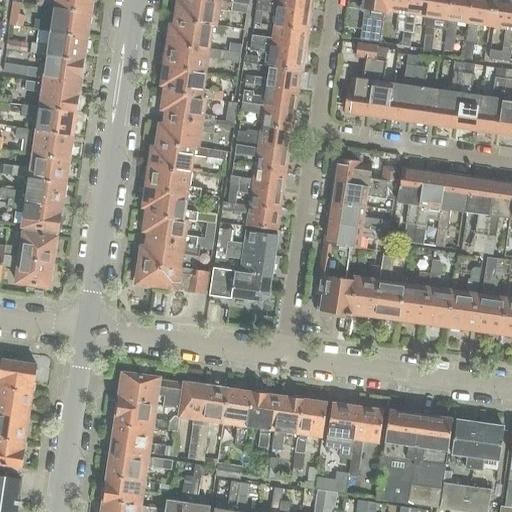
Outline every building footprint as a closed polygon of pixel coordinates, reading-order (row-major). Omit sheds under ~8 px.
[(53,0),(52,7),(89,13),(90,10),(92,8),(93,2),(91,0),(53,0)] [(178,3),(176,19),(217,26),(219,11),(230,13),(232,3),(211,0),(182,0),(182,3),(178,3)] [(256,0),(256,3),(310,11),(311,4),(313,2),(313,0),(256,0)] [(361,7),(360,9),(361,9),(374,11),(369,41),(381,43),(386,13),(387,0),(362,0),(361,7)] [(387,0),(386,13),(397,14),(395,31),(404,32),(408,0),(387,0)] [(408,0),(404,32),(410,33),(412,34),(414,17),(426,18),(429,0),(408,0)] [(429,0),(426,18),(424,35),(433,37),(434,30),(446,31),(447,21),(450,0),(429,0)] [(446,31),(445,38),(453,39),(456,23),(467,25),(471,0),(450,0),(447,21),(446,31)] [(463,58),(463,59),(472,60),(474,42),(476,26),(489,28),(491,28),(494,0),(471,0),(467,25),(465,41),(463,58)] [(489,51),(488,59),(499,61),(509,62),(511,40),(511,0),(511,1),(510,0),(494,0),(491,28),(492,28),(495,29),(504,30),(501,52),(490,51),(489,51)] [(19,15),(23,2),(13,1),(9,25),(23,27),(26,17),(19,15)] [(232,3),(230,13),(246,15),(247,5),(232,3)] [(310,11),(256,3),(255,11),(274,14),(272,26),(308,32),(310,21),(309,19),(310,11)] [(49,31),(82,36),(83,29),(87,29),(87,26),(90,24),(91,18),(89,15),(89,13),(52,7),(50,21),(35,19),(33,29),(48,32),(49,31)] [(168,44),(209,50),(212,35),(224,36),(225,28),(217,27),(217,26),(176,19),(172,19),(176,20),(175,27),(171,26),(168,44)] [(251,36),(250,42),(250,43),(304,51),(305,43),(307,42),(308,32),(272,26),(270,39),(251,36)] [(86,36),(82,36),(49,31),(48,32),(46,45),(31,43),(29,53),(45,56),(45,55),(79,59),(80,52),(83,53),(84,51),(86,49),(87,41),(85,38),(86,36)] [(404,32),(402,45),(408,46),(410,33),(404,32)] [(445,38),(443,51),(451,53),(453,39),(445,38)] [(250,43),(249,51),(268,54),(267,66),(268,66),(291,70),(301,71),(301,68),(303,66),(304,60),(303,58),(304,51),(250,43)] [(166,45),(163,65),(165,65),(164,68),(206,74),(208,59),(220,61),(238,64),(239,64),(241,55),(231,53),(222,51),(209,50),(168,44),(168,46),(166,45)] [(344,104),(343,113),(362,115),(362,113),(366,114),(366,116),(367,116),(376,47),(367,46),(357,44),(355,56),(365,58),(361,80),(348,78),(346,89),(347,89),(345,104),(344,104)] [(232,45),(231,53),(241,55),(242,47),(241,47),(232,45)] [(376,47),(367,116),(368,114),(372,115),(371,117),(387,119),(392,83),(382,82),(387,49),(376,47)] [(25,76),(78,85),(79,84),(75,83),(76,76),(81,77),(82,75),(84,73),(85,65),(84,62),(84,60),(79,59),(45,55),(45,56),(43,69),(27,67),(25,76)] [(257,57),(244,55),(243,63),(256,65),(257,57)] [(392,83),(387,119),(403,121),(404,119),(408,120),(407,122),(408,122),(417,57),(407,55),(405,65),(402,84),(392,83)] [(417,57),(408,122),(409,122),(409,120),(413,120),(413,122),(429,125),(431,125),(436,89),(434,89),(424,87),(427,68),(426,68),(427,58),(417,57)] [(454,62),(453,72),(463,73),(464,64),(454,62)] [(464,64),(463,73),(472,74),(474,65),(464,64)] [(18,65),(17,75),(25,76),(27,67),(18,65)] [(301,71),(291,70),(268,66),(266,79),(245,76),(244,83),(253,85),(265,86),(298,91),(299,84),(301,83),(302,76),(300,74),(301,71)] [(206,74),(164,68),(162,85),(166,85),(165,93),(161,92),(206,99),(206,100),(213,101),(214,92),(203,90),(206,74)] [(495,74),(495,77),(504,79),(505,69),(496,68),(495,74)] [(436,89),(431,125),(434,125),(450,128),(450,126),(455,126),(454,128),(455,128),(463,73),(453,72),(450,91),(439,89),(436,89)] [(463,73),(455,128),(456,126),(460,127),(460,129),(476,131),(481,95),(470,94),(472,74),(463,73)] [(481,95),(476,131),(492,133),(492,131),(496,132),(496,134),(504,79),(495,77),(494,77),(491,97),(481,95)] [(511,79),(504,79),(496,134),(497,134),(497,132),(501,133),(501,135),(511,136),(511,99),(511,93),(511,79)] [(25,81),(23,91),(40,93),(38,107),(37,108),(71,113),(76,114),(76,111),(79,109),(80,101),(78,99),(78,97),(73,96),(74,89),(78,89),(74,88),(75,86),(41,81),(41,83),(25,81)] [(298,91),(265,86),(263,97),(252,96),(252,92),(243,91),(241,103),(295,111),(298,91)] [(161,92),(161,93),(165,93),(162,110),(166,110),(165,117),(214,125),(215,117),(203,115),(206,100),(206,99),(161,92)] [(0,103),(0,111),(9,113),(10,104),(0,103)] [(10,104),(9,113),(21,114),(22,105),(10,103),(10,104)] [(259,125),(292,130),(295,111),(241,103),(240,113),(261,116),(259,125)] [(22,105),(21,114),(36,117),(34,131),(67,136),(71,137),(71,135),(74,133),(75,125),(73,122),(73,120),(70,120),(71,113),(37,108),(38,107),(22,105)] [(154,141),(199,148),(201,133),(212,135),(214,125),(165,117),(161,117),(161,118),(164,118),(163,125),(160,125),(157,141),(154,141)] [(237,132),(235,141),(256,145),(256,147),(289,151),(289,149),(292,130),(259,125),(258,133),(246,131),(246,133),(238,132),(237,132)] [(16,128),(14,139),(24,140),(22,153),(30,154),(67,160),(68,157),(70,155),(71,149),(69,147),(70,144),(66,143),(67,136),(34,131),(16,128)] [(152,148),(150,166),(191,172),(193,157),(224,162),(226,152),(199,148),(154,141),(153,141),(157,142),(156,149),(152,148)] [(235,146),(233,155),(234,155),(254,158),(253,167),(253,168),(286,173),(288,154),(289,151),(256,147),(256,149),(235,146)] [(15,166),(13,175),(27,178),(60,182),(61,175),(65,176),(65,173),(68,171),(69,165),(67,162),(67,160),(30,154),(28,168),(15,166)] [(396,183),(398,169),(384,167),(382,178),(370,177),(372,163),(361,162),(345,160),(337,158),(334,177),(336,177),(336,181),(334,181),(334,182),(394,191),(395,183),(396,183)] [(4,165),(3,174),(13,175),(15,166),(4,165)] [(147,168),(145,187),(147,188),(146,190),(187,197),(198,198),(200,189),(189,187),(191,172),(150,166),(149,168),(147,168)] [(239,178),(238,185),(283,192),(286,173),(253,168),(251,180),(239,178)] [(400,178),(397,204),(407,205),(404,225),(405,225),(403,242),(414,243),(424,171),(423,171),(423,173),(419,172),(419,170),(402,168),(400,178)] [(424,171),(414,243),(423,245),(428,208),(441,210),(446,176),(446,174),(429,172),(428,174),(424,173),(424,171)] [(441,210),(436,246),(444,248),(444,247),(446,231),(447,231),(449,211),(462,213),(464,213),(466,213),(470,187),(472,178),(469,177),(467,177),(450,175),(450,177),(446,176),(441,210)] [(230,177),(229,184),(238,185),(239,178),(231,177),(230,177)] [(0,188),(0,191),(0,197),(8,199),(60,207),(57,206),(58,199),(62,200),(62,197),(64,195),(66,188),(64,185),(64,183),(60,182),(27,178),(25,192),(20,191),(0,188)] [(470,187),(466,213),(477,215),(472,251),(472,252),(483,254),(486,236),(493,181),(493,180),(493,183),(488,182),(489,180),(472,178),(470,187)] [(493,181),(486,236),(495,237),(498,217),(510,219),(511,204),(511,183),(498,181),(498,183),(495,183),(494,183),(494,181),(493,181)] [(365,207),(367,197),(392,200),(394,191),(334,182),(333,182),(335,183),(335,187),(333,186),(330,202),(365,207)] [(228,192),(226,203),(235,205),(237,193),(249,195),(247,207),(280,211),(283,192),(238,185),(229,184),(228,192)] [(143,214),(188,221),(195,222),(196,213),(185,211),(187,197),(146,190),(144,207),(148,207),(147,214),(143,214)] [(8,199),(6,208),(18,210),(17,211),(22,211),(20,227),(48,231),(57,232),(58,233),(59,230),(61,228),(62,220),(61,217),(61,215),(56,214),(57,207),(60,207),(8,199)] [(330,202),(328,218),(330,218),(329,223),(380,230),(381,220),(364,218),(365,207),(330,202)] [(222,203),(221,211),(231,213),(231,212),(246,214),(245,226),(267,229),(277,231),(280,211),(247,207),(236,205),(235,205),(226,203),(222,203)] [(196,213),(195,222),(206,223),(215,225),(216,216),(196,213)] [(143,214),(143,215),(146,215),(144,232),(148,232),(146,239),(143,239),(196,247),(197,239),(197,238),(186,236),(188,221),(143,214)] [(381,220),(380,230),(388,231),(389,221),(381,220)] [(197,239),(196,247),(211,250),(213,241),(215,225),(206,223),(204,240),(197,239)] [(327,227),(324,244),(326,244),(336,246),(351,248),(359,249),(360,238),(378,240),(380,230),(329,223),(329,228),(327,227)] [(222,230),(219,249),(225,250),(226,242),(231,242),(232,231),(222,230)] [(380,230),(378,240),(387,241),(387,239),(388,231),(380,230)] [(226,242),(225,250),(273,256),(274,248),(276,246),(277,241),(276,238),(276,235),(267,234),(245,231),(243,244),(231,242),(226,242)] [(55,241),(56,237),(23,232),(21,248),(6,245),(4,256),(52,262),(52,261),(54,261),(54,260),(53,260),(53,254),(55,254),(55,253),(54,253),(54,251),(56,249),(57,244),(55,241)] [(486,236),(483,254),(492,255),(495,237),(486,236)] [(142,247),(140,260),(142,260),(141,264),(181,270),(181,268),(183,255),(194,256),(196,247),(143,239),(143,240),(146,240),(145,247),(142,247)] [(349,316),(355,276),(353,276),(352,280),(346,279),(351,248),(336,246),(326,244),(325,252),(323,252),(317,294),(318,295),(316,311),(335,314),(335,313),(340,314),(339,316),(340,317),(341,315),(349,316)] [(273,256),(225,250),(224,258),(241,260),(238,263),(237,269),(239,272),(270,277),(271,272),(273,272),(275,262),(273,261),(273,256)] [(52,262),(4,256),(3,265),(18,267),(16,283),(48,288),(49,284),(51,282),(52,276),(51,274),(51,272),(53,272),(53,271),(51,271),(52,265),(54,266),(54,265),(52,264),(52,262)] [(381,267),(374,317),(376,317),(376,316),(381,316),(381,318),(398,321),(403,283),(390,281),(393,258),(388,257),(382,256),(381,267)] [(431,258),(429,274),(440,276),(442,263),(439,259),(431,258)] [(479,293),(474,331),(476,331),(479,332),(479,330),(483,330),(483,332),(495,334),(501,335),(506,297),(495,295),(493,295),(497,259),(486,258),(481,293),(479,293)] [(138,270),(137,279),(141,284),(153,286),(152,290),(175,293),(175,289),(185,290),(184,292),(205,295),(207,285),(208,273),(181,268),(181,270),(141,264),(140,271),(138,270)] [(349,316),(349,318),(367,320),(368,314),(372,315),(372,317),(374,317),(381,267),(370,266),(369,278),(355,276),(349,316)] [(452,289),(446,327),(464,330),(465,328),(469,328),(469,330),(471,331),(474,331),(479,293),(477,293),(478,280),(480,268),(474,268),(471,270),(470,279),(467,279),(465,291),(452,289)] [(210,286),(209,295),(230,298),(231,298),(231,297),(235,297),(238,299),(243,300),(246,299),(261,301),(262,302),(268,297),(267,296),(270,277),(239,272),(213,269),(210,286)] [(420,324),(422,324),(429,274),(419,272),(417,285),(403,283),(398,321),(416,323),(416,321),(420,322),(420,324)] [(429,274),(422,324),(424,324),(425,322),(429,323),(429,325),(446,327),(452,289),(438,287),(440,276),(429,274)] [(511,297),(506,297),(501,335),(511,336),(511,297)] [(260,325),(271,327),(272,318),(261,316),(260,325)] [(0,386),(32,392),(32,391),(34,392),(34,391),(32,391),(33,384),(35,384),(34,383),(35,381),(37,379),(38,372),(36,369),(37,366),(13,362),(11,361),(6,360),(4,361),(1,361),(0,365),(0,386)] [(122,379),(119,399),(118,398),(118,399),(156,405),(180,409),(182,393),(184,384),(159,380),(155,379),(153,377),(129,374),(129,373),(127,373),(127,374),(123,377),(122,379)] [(187,384),(184,383),(184,384),(182,393),(180,409),(179,418),(192,420),(190,438),(189,438),(186,460),(194,461),(194,460),(195,460),(206,387),(197,386),(196,383),(189,382),(187,384)] [(0,413),(28,417),(29,416),(27,416),(28,409),(29,410),(32,392),(0,386),(0,413)] [(195,460),(203,462),(203,458),(208,423),(222,425),(228,390),(225,390),(223,387),(216,386),(214,388),(206,387),(195,460)] [(228,390),(222,425),(236,427),(234,444),(244,445),(246,428),(251,393),(241,392),(239,390),(233,389),(231,390),(228,390)] [(251,393),(246,428),(259,430),(257,448),(267,449),(270,432),(274,406),(275,397),(267,395),(267,394),(265,394),(263,392),(256,391),(254,392),(251,392),(251,393)] [(274,406),(270,432),(272,432),(274,432),(271,449),(281,451),(283,434),(296,436),(298,436),(303,401),(304,399),(301,399),(299,397),(293,396),(290,397),(287,397),(287,398),(279,397),(277,397),(275,397),(274,406)] [(117,416),(116,424),(152,430),(167,432),(168,422),(157,421),(157,420),(153,420),(156,405),(118,399),(118,402),(115,404),(114,410),(116,413),(116,416),(117,416)] [(296,436),(294,452),(304,454),(306,437),(322,439),(325,414),(327,404),(324,403),(322,401),(316,400),(313,402),(303,401),(298,436),(296,436)] [(325,447),(341,449),(340,458),(350,460),(358,406),(357,406),(357,408),(346,406),(343,404),(338,403),(335,405),(331,404),(330,414),(326,436),(325,447)] [(382,422),(383,412),(380,411),(377,409),(372,408),(369,410),(358,408),(358,406),(350,460),(351,460),(348,476),(356,477),(360,447),(358,447),(359,441),(378,444),(382,422)] [(388,412),(387,422),(375,499),(408,504),(420,417),(414,416),(413,421),(404,420),(405,416),(405,415),(404,415),(405,412),(393,411),(393,413),(388,412)] [(28,417),(0,413),(0,439),(25,443),(27,425),(25,425),(26,419),(28,419),(28,417)] [(420,417),(408,504),(441,509),(444,483),(442,483),(444,471),(446,452),(447,452),(450,431),(452,421),(447,421),(448,418),(436,417),(436,419),(435,419),(435,420),(434,424),(425,423),(426,418),(420,417)] [(480,425),(469,424),(468,421),(462,421),(459,422),(456,422),(450,466),(473,470),(480,425)] [(112,448),(112,450),(148,455),(148,453),(163,456),(164,447),(165,446),(150,444),(152,430),(116,424),(115,427),(113,428),(112,435),(114,437),(112,448)] [(480,425),(473,470),(497,473),(503,428),(500,428),(498,426),(492,425),(490,426),(480,425)] [(0,465),(12,468),(21,469),(22,469),(22,465),(24,464),(25,457),(24,454),(24,451),(23,451),(25,443),(0,439),(0,465)] [(164,447),(163,456),(173,457),(174,449),(164,447)] [(163,460),(112,452),(110,463),(107,465),(107,471),(108,474),(108,477),(144,482),(146,468),(161,470),(163,460)] [(294,452),(292,468),(302,469),(304,454),(294,452)] [(203,462),(203,466),(216,467),(217,460),(203,458),(203,462)] [(277,459),(270,458),(269,466),(276,467),(277,459)] [(309,458),(306,481),(304,481),(303,489),(314,490),(318,459),(309,458)] [(217,463),(215,477),(239,480),(240,475),(241,466),(217,463)] [(0,511),(17,511),(19,502),(17,501),(17,497),(20,497),(20,495),(18,495),(20,479),(19,479),(21,469),(12,468),(0,465),(0,511)] [(209,511),(210,506),(196,504),(201,466),(193,465),(192,477),(190,486),(191,486),(187,511),(209,511)] [(183,476),(182,485),(190,486),(192,477),(183,476)] [(104,502),(141,507),(143,492),(157,494),(159,484),(144,482),(108,477),(107,484),(105,484),(105,487),(102,489),(101,495),(103,498),(103,501),(104,502)] [(348,483),(316,478),(315,490),(346,494),(348,483)] [(213,511),(235,511),(238,494),(240,484),(239,484),(240,483),(230,482),(226,510),(214,509),(213,511)] [(460,511),(462,511),(486,511),(490,490),(449,484),(444,483),(441,509),(452,510),(460,511)] [(165,510),(164,511),(187,511),(191,486),(190,486),(182,485),(179,502),(166,500),(165,510)] [(279,511),(282,490),(281,490),(273,488),(269,511),(279,511)] [(282,490),(279,511),(288,511),(291,491),(282,490)] [(322,511),(325,492),(316,491),(312,511),(322,511)] [(325,492),(322,511),(330,511),(331,510),(335,510),(337,494),(334,493),(325,492)] [(238,494),(235,511),(244,511),(247,495),(238,494)] [(358,501),(356,511),(366,511),(367,503),(358,501)] [(164,511),(165,510),(141,507),(104,502),(102,511),(164,511)] [(366,511),(374,511),(376,504),(367,503),(366,511)]
